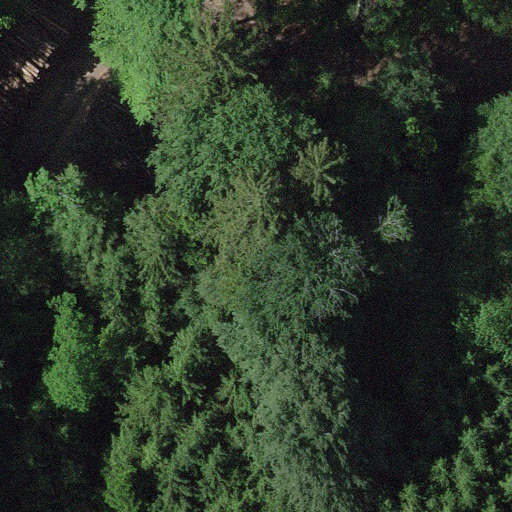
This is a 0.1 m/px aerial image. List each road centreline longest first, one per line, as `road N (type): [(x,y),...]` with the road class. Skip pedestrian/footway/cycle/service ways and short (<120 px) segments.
road 1 (track): [(95,511),(157,400),(243,284),(344,183),(417,129),(511,89)]
road 2 (track): [(84,49),(344,183)]
road 3 (track): [(0,209),(104,0)]
